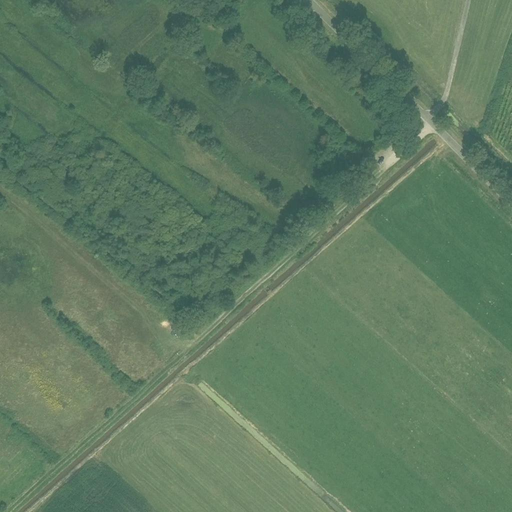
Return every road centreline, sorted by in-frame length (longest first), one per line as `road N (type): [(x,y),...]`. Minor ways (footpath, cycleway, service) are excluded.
road 1 (track): [(431,124),(6,511)]
road 2 (unclassified): [(511,204),(306,0)]
